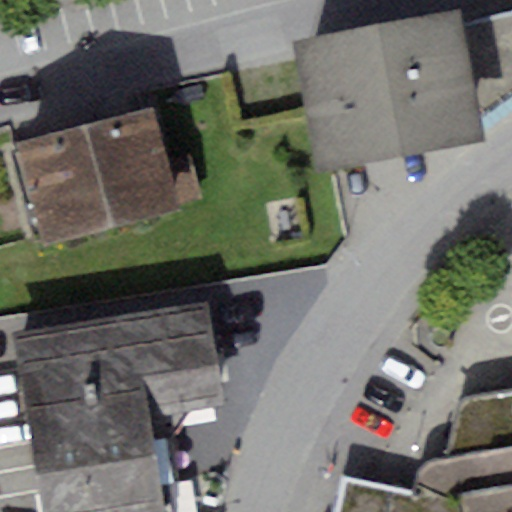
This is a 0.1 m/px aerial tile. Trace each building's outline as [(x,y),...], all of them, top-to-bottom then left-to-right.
[(464,21),(299,50),(321,176),(486,147),(481,118),(467,34),(464,21)] [(511,21),(467,34),(481,118),(511,97),(511,21)] [(169,118),(20,150),(41,245),(190,212),(169,118)] [(214,313),(14,346),(25,415),(89,405),(107,511),(168,511),(160,459),(153,419),(230,407),(214,313)] [(107,511),(89,405),(25,415),(41,511),(107,511)] [(511,511),(511,448),(447,460),(427,464),(418,475),(413,494),(456,501),(456,511),(511,511)] [(340,487),(336,511),(456,511),(456,501),(413,494),(350,482),(340,487)]
